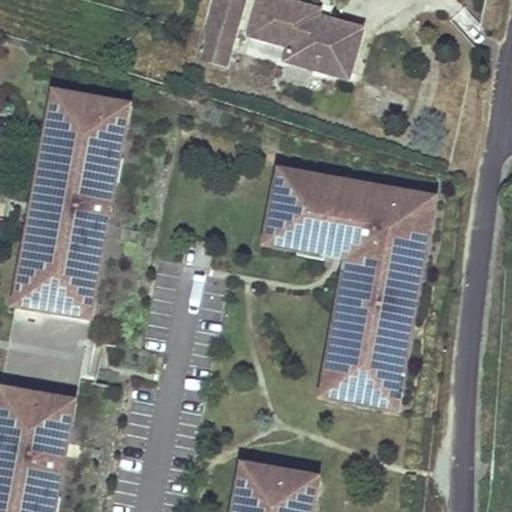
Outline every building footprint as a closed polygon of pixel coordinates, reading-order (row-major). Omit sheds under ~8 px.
[(247,0),(216,0),(199,62),(228,70),(247,0)] [(290,51),(286,65),(318,75),(350,83),(358,52),(364,32),(329,22),(327,31),(317,28),(319,19),(321,13),(276,0),(260,0),(249,39),(290,51)] [(329,22),(319,19),(317,28),(327,31),(329,22)] [(51,104),(48,111),(57,113),(61,92),(52,90),(51,104)] [(91,98),(61,92),(57,113),(48,111),(42,143),(50,144),(45,169),(38,168),(35,186),(37,187),(35,198),(41,199),(39,210),(31,208),(27,228),(34,229),(30,254),(22,252),(16,285),(25,286),(22,304),(50,310),(50,312),(80,317),(82,307),(83,298),(84,297),(92,299),(98,267),(91,265),(96,241),(103,242),(108,218),(110,202),(114,182),(107,181),(111,156),(118,157),(124,125),(116,123),(119,105),(91,100),(91,98)] [(128,107),(119,105),(116,123),(124,125),(126,120),(128,107)] [(45,169),(50,144),(42,143),(38,168),(45,169)] [(118,157),(111,156),(107,181),(114,182),(118,157)] [(287,171),(287,168),(276,166),(272,188),(275,188),(283,190),(287,171)] [(283,190),(275,188),(265,246),(275,248),(297,252),(299,243),(326,248),(336,250),(349,252),(348,261),(345,279),(352,280),(347,304),(340,303),(336,322),(344,323),(340,347),(332,346),(326,378),(335,380),(332,398),(360,404),(359,406),(389,412),(393,392),(402,393),(408,360),(401,359),(405,334),(412,336),(416,317),(408,316),(413,291),(420,293),(435,215),(410,210),(413,194),(390,190),(388,197),(364,193),(365,185),(333,179),(331,188),(308,184),(310,175),(287,171),(283,190)] [(308,184),(331,188),(333,179),(310,175),(308,184)] [(364,193),(388,197),(390,190),(365,185),(364,193)] [(37,187),(35,186),(31,208),(39,210),(41,199),(35,198),(37,187)] [(410,210),(435,215),(438,199),(413,194),(410,210)] [(22,252),(30,254),(34,229),(27,228),(22,252)] [(103,242),(96,241),(91,265),(98,267),(103,242)] [(326,248),(299,243),(297,252),(297,255),(324,260),(326,248)] [(349,252),(336,250),(333,259),(340,259),(348,261),(349,252)] [(347,304),(352,280),(345,279),(340,303),(347,304)] [(13,303),(22,304),(25,286),(16,285),(13,303)] [(413,291),(408,316),(416,317),(420,293),(413,291)] [(82,307),(80,317),(89,319),(91,309),(92,299),(84,297),(83,298),(82,307)] [(340,347),(344,323),(336,322),(332,346),(340,347)] [(405,334),(401,359),(408,360),(412,336),(405,334)] [(335,380),(326,378),(323,397),(332,398),(335,380)] [(0,411),(5,412),(9,394),(0,392),(0,411)] [(398,413),(402,393),(393,392),(389,412),(398,413)] [(63,423),(67,403),(38,397),(37,399),(9,394),(5,412),(0,411),(0,511),(48,511),(51,498),(59,499),(72,425),(63,423)] [(76,404),(67,403),(63,423),(72,425),(76,404)] [(245,488),(249,468),(240,466),(236,486),(245,488)] [(279,473),(249,468),(245,488),(236,486),(231,511),(310,511),(312,501),(304,499),(307,481),(279,475),(279,473)] [(316,482),(307,481),(304,499),(312,501),(316,482)] [(56,511),(59,499),(51,498),(48,511),(56,511)]
